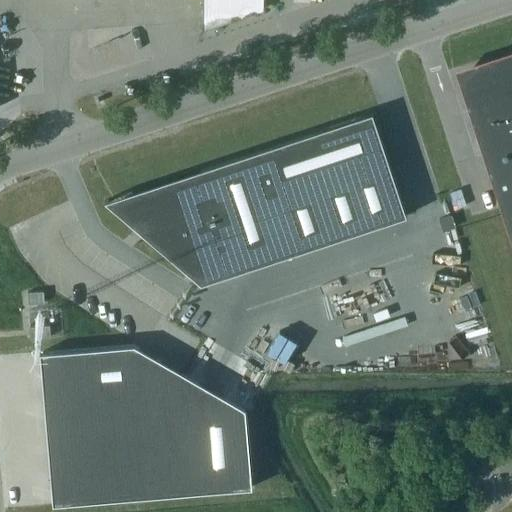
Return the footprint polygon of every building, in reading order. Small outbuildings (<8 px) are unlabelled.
[(202,0),(202,29),(263,9),(263,0),(202,0)] [(511,66),(460,84),(511,242),(511,66)] [(236,271),(233,264),(400,209),(402,216),(406,215),(372,111),(200,169),(201,172),(124,198),(178,259),(176,261),(201,283),(236,271)] [(44,294),(43,290),(27,292),(28,304),(44,302),(44,294)] [(50,324),(31,326),(30,326),(31,338),(51,336),(50,324)] [(41,365),(40,365),(41,382),(43,382),(44,399),(43,400),(44,417),(45,417),(45,421),(46,421),(47,439),(45,439),(47,457),(48,457),(50,475),(48,475),(49,492),(50,491),(51,504),(59,503),(59,504),(252,487),(245,408),(224,396),(224,397),(210,389),(210,388),(182,372),(177,372),(177,373),(163,374),(163,373),(162,373),(162,360),(157,357),(141,359),(140,347),(134,344),(49,351),(49,352),(40,353),(41,365)]
